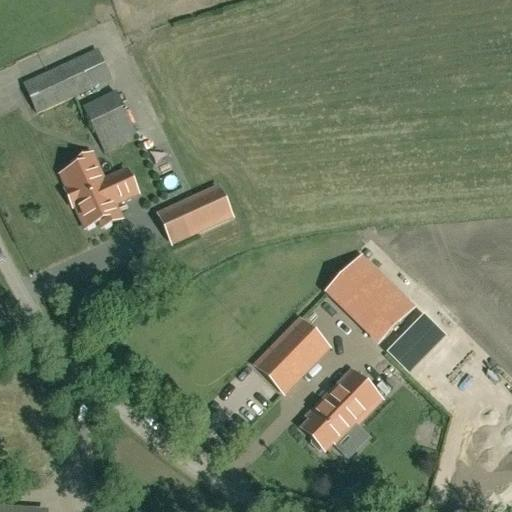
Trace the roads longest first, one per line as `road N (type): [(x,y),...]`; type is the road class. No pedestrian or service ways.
road 1 (unclassified): [(288,511),(178,459),(75,374)]
road 2 (unclassified): [(75,374),(0,253)]
road 3 (unclassified): [(93,511),(75,374)]
